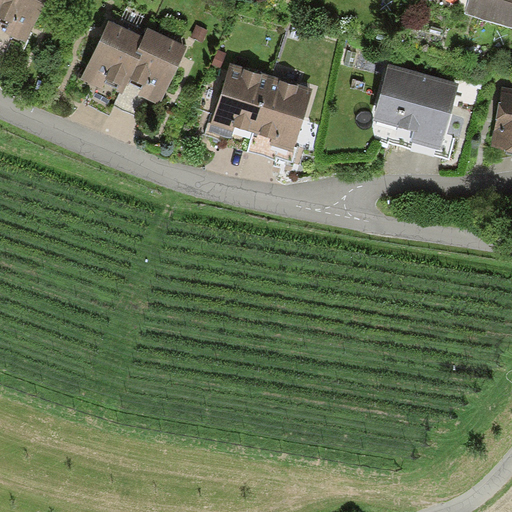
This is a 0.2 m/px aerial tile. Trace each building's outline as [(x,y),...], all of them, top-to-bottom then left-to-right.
[(0,0),(0,30),(19,39),(37,0),(0,0)] [(511,0),(467,0),(466,8),(511,19),(511,0)] [(140,36),(104,20),(75,84),(110,100),(117,86),(140,36)] [(144,27),(140,36),(117,86),(152,102),(179,44),(144,27)] [(462,72),(388,54),(375,111),(415,121),(411,138),(444,146),(462,72)] [(266,74),(227,62),(209,127),(227,132),(229,123),(250,129),(266,74)] [(290,151),(309,86),(266,74),(250,129),(271,136),(269,145),(290,151)] [(511,80),(508,79),(496,139),(511,142),(511,80)]
